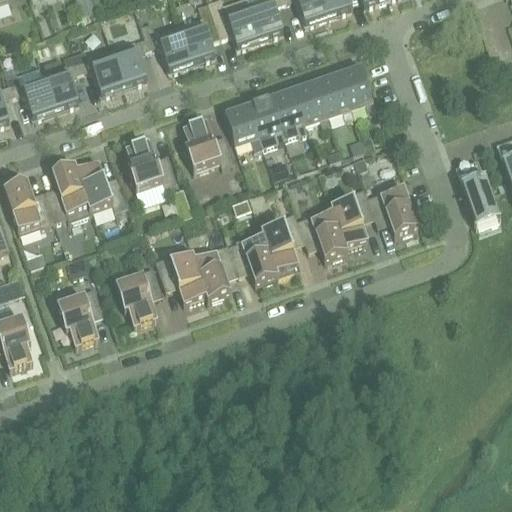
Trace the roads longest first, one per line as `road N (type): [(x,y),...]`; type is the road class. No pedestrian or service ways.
road 1 (residential): [(0,418),(446,266),(456,238),(430,159)]
road 2 (residential): [(0,158),(387,26)]
road 3 (residential): [(430,159),(387,26)]
